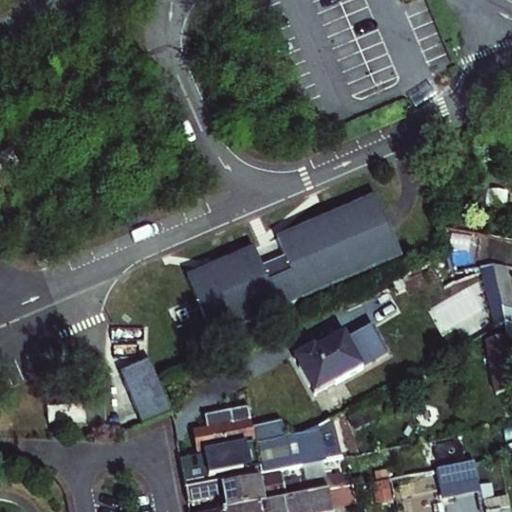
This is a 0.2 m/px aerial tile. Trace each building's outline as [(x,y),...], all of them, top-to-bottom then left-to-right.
[(377,203),(276,243),(278,247),(255,257),(253,253),(189,279),(213,340),(402,263),(377,203)] [(481,268),(494,327),(502,323),(499,307),(491,266),(481,268)] [(499,307),(511,309),(511,297),(507,269),(491,266),(499,307)] [(292,361),(313,398),(387,356),(370,327),(345,342),(342,336),(314,352),(312,349),(292,361)] [(495,393),(511,389),(511,375),(505,339),(470,346),(473,361),(488,357),(495,393)] [(143,433),(171,424),(157,388),(151,371),(124,381),(143,433)] [(202,417),(205,430),(191,433),(195,455),(252,444),(250,429),(246,409),(202,417)] [(252,444),(253,445),(282,439),(279,423),(250,429),(252,444)] [(282,439),(253,445),(204,454),(205,458),(180,463),(183,482),(259,467),(260,475),(283,470),(334,460),(327,424),(313,432),(282,439)] [(473,465),(434,473),(441,511),(470,511),(482,510),(473,465)] [(223,498),(226,511),(227,511),(260,506),(329,493),(340,491),(338,477),(286,486),(283,470),(260,475),(185,490),(188,504),(223,498)] [(332,511),(329,493),(260,506),(261,511),(332,511)]
